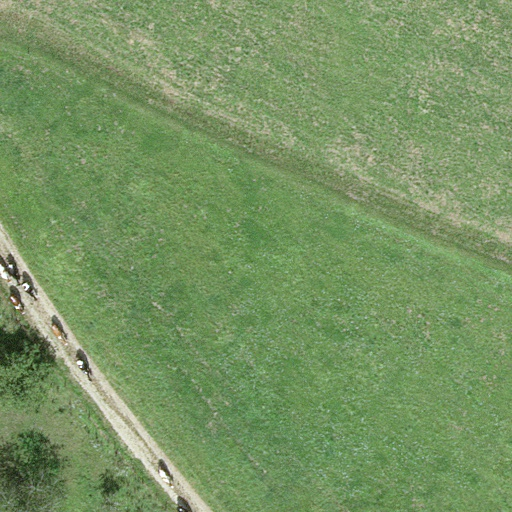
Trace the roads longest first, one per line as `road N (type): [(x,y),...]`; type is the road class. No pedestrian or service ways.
road 1 (track): [(0,28),(511,263)]
road 2 (track): [(0,255),(200,511)]
